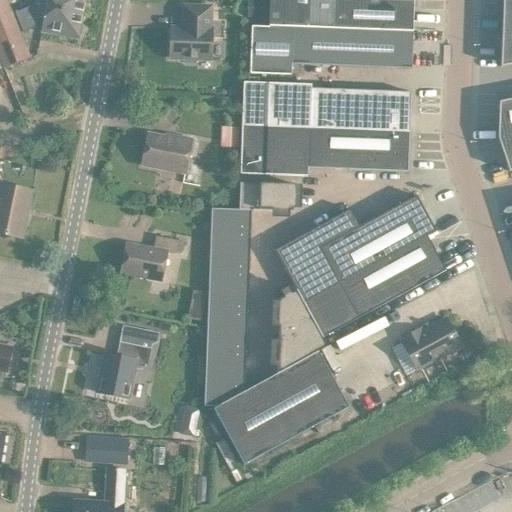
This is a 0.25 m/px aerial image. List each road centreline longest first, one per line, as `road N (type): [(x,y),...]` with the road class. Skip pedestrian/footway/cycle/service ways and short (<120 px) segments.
road 1 (unclassified): [(34,511),(38,441),(127,0)]
road 2 (unclassified): [(511,323),(456,173),(462,0)]
road 3 (unclassified): [(406,511),(511,451)]
